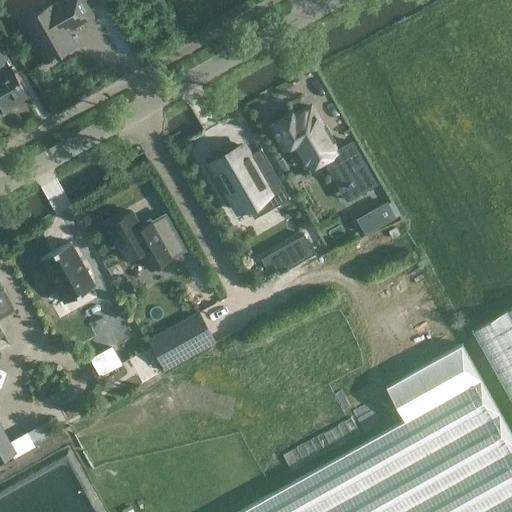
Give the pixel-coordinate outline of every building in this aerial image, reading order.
[(74,28),(93,18),(83,0),(68,0),(54,8),(52,6),(25,21),(48,62),(52,60),(57,57),(56,57),(75,47),(65,30),(73,26),(74,28)] [(10,66),(7,61),(0,48),(0,112),(1,113),(7,110),(6,105),(26,94),(10,66)] [(309,167),(327,157),(328,159),(331,164),(338,160),(342,166),(357,194),(376,183),(352,141),(336,150),(331,142),(335,140),(326,126),(323,127),(311,106),(305,109),(306,111),(299,115),(298,113),(293,116),(291,113),(270,124),(284,148),(295,142),(309,167)] [(231,190),(233,193),(229,195),(237,210),(249,203),(251,206),(256,214),(279,201),(280,203),(290,197),(261,148),(251,154),(243,158),(240,153),(217,166),(220,171),(219,171),(219,172),(220,173),(221,172),(225,178),(223,179),(224,180),(225,179),(226,181),(225,182),(225,183),(227,182),(230,189),(229,189),(230,190),(231,190)] [(366,232),(394,216),(386,202),(358,218),(366,232)] [(150,269),(185,249),(165,213),(141,227),(131,210),(107,224),(127,259),(141,251),(150,269)] [(300,245),(285,254),(292,266),(315,252),(305,233),(303,234),(303,235),(296,239),(300,245)] [(71,241),(40,258),(65,301),(95,284),(71,241)] [(6,285),(0,287),(0,312),(15,306),(6,285)] [(511,305),(471,329),(511,402),(511,305)] [(148,339),(164,369),(215,341),(199,311),(148,339)] [(104,331),(82,344),(92,362),(115,350),(104,331)] [(236,511),(511,511),(511,432),(462,343),(386,385),(406,418),(236,511)] [(46,418),(29,428),(39,444),(55,434),(46,418)] [(0,457),(12,451),(0,430),(0,457)]
